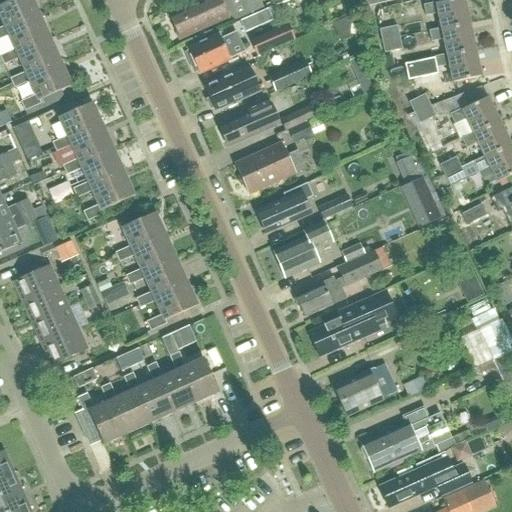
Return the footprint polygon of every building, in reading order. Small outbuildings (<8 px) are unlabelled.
[(0,39),(7,36),(6,34),(40,19),(31,0),(16,0),(0,7),(0,21),(2,27),(0,28),(0,39)] [(177,41),(220,22),(231,18),(233,22),(248,16),(263,9),(258,0),(221,0),(217,2),(216,0),(198,0),(196,1),(198,4),(167,18),(177,41)] [(377,4),(376,0),(358,0),(360,8),(377,4)] [(425,16),(436,14),(439,29),(440,31),(468,25),(462,0),(455,0),(435,5),(435,3),(423,6),(425,16)] [(3,65),(17,59),(16,57),(51,42),(40,19),(6,34),(7,36),(13,51),(0,56),(0,60),(1,60),(3,65)] [(430,42),(442,40),(445,55),(445,57),(474,51),(468,25),(440,31),(439,29),(428,32),(430,42)] [(379,31),(381,42),(398,38),(396,27),(379,31)] [(275,33),(251,44),(256,56),(281,46),(275,33)] [(227,60),(243,54),(234,35),(219,41),(217,37),(186,50),(192,63),(188,64),(193,76),(197,74),(197,76),(228,62),(227,60)] [(401,50),(398,38),(381,42),(384,54),(401,50)] [(14,89),(28,82),(26,80),(61,64),(51,42),(16,57),(17,59),(23,73),(0,83),(0,89),(12,84),(14,89)] [(436,69),(447,66),(451,83),(479,77),(474,51),(445,57),(445,55),(434,58),(436,69)] [(437,75),(436,69),(434,58),(404,64),(407,81),(437,75)] [(365,61),(352,67),(365,95),(378,89),(365,61)] [(26,80),(28,82),(34,97),(20,102),(23,111),(40,104),(42,109),(64,100),(61,93),(72,88),(61,64),(26,80)] [(291,77),(287,64),(261,71),(265,84),(291,77)] [(252,77),(250,78),(246,69),(233,76),(232,74),(203,88),(208,101),(205,102),(209,111),(212,110),(213,112),(244,99),(243,97),(252,93),(258,90),(252,77)] [(424,95),(408,102),(413,114),(429,106),(424,95)] [(464,120),(471,134),(472,136),(498,124),(486,100),(461,111),(460,109),(449,114),(453,124),(464,120)] [(246,116),(217,129),(226,150),(257,136),(256,134),(276,125),(268,107),(266,108),(264,103),(244,112),(246,116)] [(55,152),(69,146),(68,144),(102,129),(91,105),(57,121),(65,138),(52,144),(55,152)] [(434,117),(429,106),(413,114),(417,124),(434,117)] [(306,123),(287,131),(294,145),(313,137),(306,123)] [(475,144),(482,158),(483,160),(509,148),(498,124),(472,136),(471,134),(460,139),(465,149),(475,144)] [(423,149),(433,144),(424,125),(414,130),(423,149)] [(66,175),(80,169),(79,167),(113,152),(102,129),(68,144),(69,146),(75,160),(62,166),(66,175)] [(25,161),(41,154),(34,138),(19,145),(25,161)] [(280,145),(233,166),(247,197),(266,189),(269,190),(277,186),(278,183),(304,171),(296,153),(285,158),(280,145)] [(477,172),(487,168),(495,185),(511,176),(511,153),(509,148),(483,160),(482,158),(472,162),(477,172)] [(5,154),(6,156),(0,158),(0,170),(10,166),(10,165),(21,160),(16,149),(5,154)] [(75,199),(90,192),(89,190),(123,174),(113,152),(79,167),(80,169),(86,183),(72,190),(75,199)] [(460,168),(455,158),(439,165),(444,177),(460,169),(460,168)] [(460,168),(460,169),(464,178),(477,172),(472,162),(460,168)] [(10,166),(0,170),(0,197),(0,198),(0,197),(0,182),(15,176),(10,166)] [(464,178),(460,169),(444,177),(448,186),(464,178)] [(102,215),(101,212),(134,197),(123,174),(89,190),(90,192),(97,206),(82,213),(86,222),(102,215)] [(47,191),(53,204),(72,196),(66,182),(47,191)] [(306,217),(300,203),(312,197),(306,184),(282,195),(284,200),(254,214),(264,236),(306,217)] [(511,211),(511,194),(510,190),(489,199),(496,213),(509,206),(511,211)] [(338,199),(316,208),(322,221),(344,212),(344,211),(352,207),(347,196),(339,200),(338,199)] [(0,198),(0,197),(0,225),(31,212),(31,211),(26,201),(6,210),(0,198)] [(41,207),(31,211),(31,212),(0,225),(0,253),(21,244),(15,232),(36,222),(46,218),(41,207)] [(118,263),(132,256),(131,254),(165,239),(154,215),(120,230),(128,247),(114,253),(118,263)] [(38,223),(47,244),(55,241),(46,220),(38,223)] [(305,238),(272,253),(284,279),(318,264),(312,252),(331,244),(322,223),(302,233),(305,238)] [(129,286),(143,279),(142,277),(176,262),(165,239),(131,254),(132,256),(139,270),(125,276),(129,286)] [(340,277),(332,281),(331,279),(294,296),(295,298),(293,301),(296,307),(299,308),(304,318),(345,299),(341,289),(389,268),(381,249),(336,268),(340,277)] [(139,309),(153,303),(152,300),(186,285),(176,262),(142,277),(143,279),(149,293),(135,300),(139,309)] [(23,305),(56,290),(46,268),(13,283),(23,305)] [(101,293),(111,288),(107,280),(95,285),(99,294),(101,293)] [(128,296),(122,283),(111,288),(101,293),(106,306),(128,296)] [(166,325),(165,323),(197,308),(186,285),(152,300),(153,303),(160,317),(146,322),(150,331),(166,325)] [(83,301),(96,296),(92,287),(79,292),(83,301)] [(32,325),(65,310),(56,290),(23,305),(32,325)] [(349,314),(308,333),(319,358),(378,331),(376,327),(396,318),(384,292),(346,309),(349,314)] [(96,296),(83,301),(77,304),(80,312),(88,309),(88,310),(100,305),(96,296)] [(0,305),(0,311),(6,325),(21,318),(13,300),(0,305)] [(472,319),(489,310),(485,302),(468,311),(472,319)] [(42,346),(74,331),(65,310),(32,325),(42,346)] [(491,362),(511,352),(497,322),(498,321),(492,310),(470,322),(475,331),(455,341),(470,371),(491,361),(491,362)] [(191,336),(202,331),(196,317),(184,323),(191,336)] [(74,331),(42,346),(51,367),(84,352),(74,331)] [(169,358),(178,354),(170,335),(161,340),(169,358)] [(110,343),(107,351),(115,354),(118,346),(110,343)] [(511,352),(491,362),(510,398),(511,396),(511,352)] [(179,371),(194,405),(218,394),(202,360),(185,368),(178,354),(169,358),(175,373),(179,371)] [(175,373),(162,379),(155,365),(146,368),(153,383),(156,381),(171,416),(194,405),(179,371),(175,373)] [(346,417),(396,394),(383,365),(332,388),(346,417)] [(61,395),(90,385),(85,369),(56,379),(61,395)] [(153,383),(139,389),(132,375),(123,379),(130,393),(133,392),(148,426),(171,416),(156,381),(153,383)] [(130,393),(116,400),(110,385),(100,389),(107,404),(107,405),(110,403),(126,436),(148,426),(133,392),(130,393)] [(85,416),(87,415),(102,447),(126,436),(110,403),(107,405),(107,404),(93,410),(87,396),(78,400),(85,416)] [(366,460),(372,474),(386,468),(389,469),(400,464),(401,461),(432,448),(433,449),(450,441),(440,415),(427,420),(423,410),(404,418),(406,424),(360,444),(361,447),(360,451),(363,459),(366,460)] [(426,468),(377,489),(386,509),(435,487),(433,481),(442,477),(450,495),(479,482),(471,463),(460,468),(452,450),(423,463),(426,468)] [(0,480),(12,475),(3,452),(0,453),(0,480)] [(12,475),(0,480),(0,505),(22,496),(12,475)] [(485,511),(494,508),(483,482),(442,501),(446,510),(442,511),(485,511)] [(28,511),(22,496),(0,505),(0,511),(28,511)]
